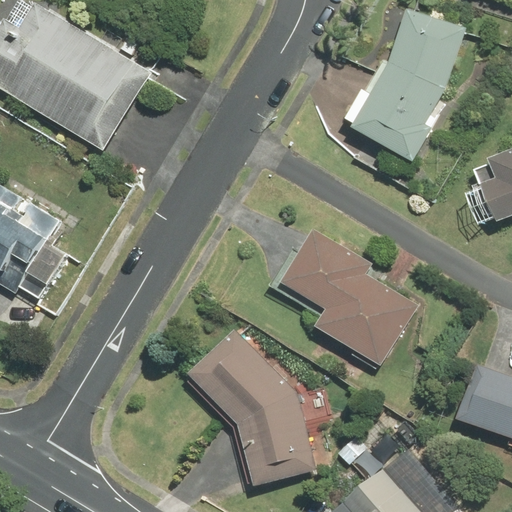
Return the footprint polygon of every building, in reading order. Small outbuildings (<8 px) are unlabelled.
[(19,0),(0,33),(0,88),(114,153),(159,75),(28,0),(19,0)] [(413,9),(396,61),(357,126),(419,161),(438,128),(431,124),(450,91),(471,29),(413,9)] [(511,154),(479,169),(502,220),(511,215),(511,154)] [(66,222),(0,184),(0,281),(42,305),(71,255),(53,244),(66,222)] [(378,262),(319,229),(291,279),(336,305),(324,326),(387,363),(421,304),(370,275),(378,262)] [(193,372),(246,429),(260,484),(319,470),(300,395),(239,329),(193,372)] [(511,375),(478,363),(459,418),(511,436),(511,375)] [(423,511),(388,471),(341,511),(423,511)]
